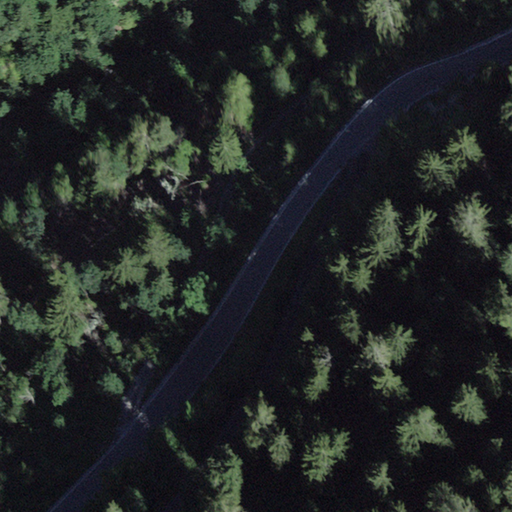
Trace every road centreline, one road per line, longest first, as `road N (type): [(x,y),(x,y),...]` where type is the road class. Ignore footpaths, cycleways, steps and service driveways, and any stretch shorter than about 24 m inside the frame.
road 1 (tertiary): [(64,511),(130,444),(230,313),(300,203),(382,102),(407,83),(511,41)]
road 2 (track): [(130,444),(140,380),(306,95),(396,0)]
road 3 (track): [(151,511),(218,422),(291,288),(353,135)]
